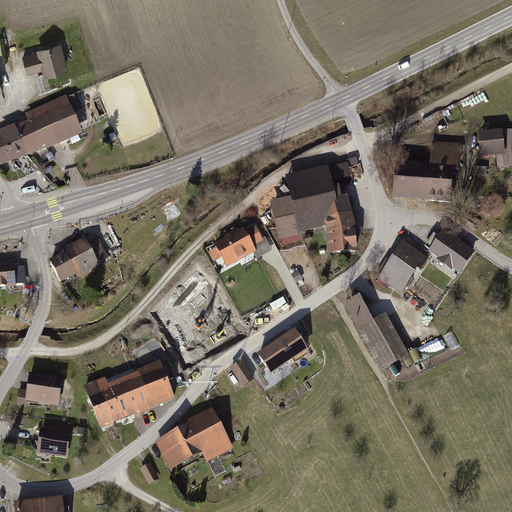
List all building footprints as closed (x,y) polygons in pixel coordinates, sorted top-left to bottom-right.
[(61,43),(38,50),(38,51),(43,70),(45,77),(69,70),(61,43)] [(43,70),(38,51),(23,55),(27,74),(43,70)] [(29,121),(15,127),(28,157),(29,158),(83,134),(67,97),(26,115),(29,121)] [(0,132),(0,133),(1,136),(7,150),(10,149),(15,162),(28,157),(15,127),(15,126),(0,132)] [(511,130),(479,134),(482,159),(497,158),(499,169),(511,167),(511,130)] [(0,168),(15,162),(10,149),(7,150),(1,136),(0,136),(0,168)] [(462,145),(433,143),(431,167),(398,164),(395,200),(452,204),(454,174),(460,174),(462,145)] [(357,159),(347,162),(348,168),(359,165),(357,159)] [(488,168),(475,167),(474,177),(487,178),(488,168)] [(329,168),(286,178),(291,198),(271,204),(280,242),(304,236),(303,234),(327,229),(330,257),(359,255),(357,230),(351,208),(355,207),(352,198),(342,200),(338,183),(333,184),(329,168)] [(255,227),(245,232),(254,247),(263,241),(255,227)] [(224,241),(214,247),(226,269),(256,252),(254,247),(245,232),(244,230),(241,232),(237,231),(225,237),(224,241)] [(476,254),(445,232),(440,239),(432,252),(430,254),(461,275),(476,254)] [(310,235),(304,238),(306,244),(313,242),(310,235)] [(432,252),(440,239),(434,235),(426,247),(432,252)] [(61,256),(50,262),(62,285),(77,277),(78,280),(101,268),(99,264),(110,259),(98,237),(88,243),(86,239),(64,251),(64,252),(60,254),(61,256)] [(430,259),(404,243),(380,280),(402,294),(418,269),(422,272),(430,259)] [(14,262),(0,263),(0,289),(17,287),(16,286),(15,268),(14,262)] [(26,267),(15,268),(16,286),(27,285),(26,267)] [(204,292),(159,321),(193,375),(231,351),(227,344),(248,331),(231,303),(216,312),(204,292)] [(361,299),(346,307),(383,372),(410,357),(387,316),(375,323),(361,299)] [(295,333),(278,344),(291,363),(308,352),(295,333)] [(278,344),(258,358),(272,377),(291,363),(278,344)] [(242,362),(230,370),(242,388),(254,381),(242,362)] [(139,372),(140,375),(154,409),(176,400),(162,363),(139,372)] [(64,379),(31,375),(28,391),(27,404),(60,408),(64,379)] [(105,379),(96,382),(114,427),(155,411),(154,409),(140,375),(109,387),(105,379)] [(96,382),(84,387),(102,432),(114,427),(96,382)] [(27,404),(28,391),(19,390),(17,405),(26,407),(27,404)] [(188,428),(180,432),(195,460),(204,456),(207,462),(234,449),(213,410),(186,424),(188,428)] [(71,435),(42,431),(39,455),(68,459),(71,435)] [(195,460),(180,432),(157,444),(172,472),(195,460)] [(151,464),(141,470),(149,485),(160,480),(151,464)] [(62,496),(14,501),(14,511),(69,511),(67,497),(63,498),(62,496)]
